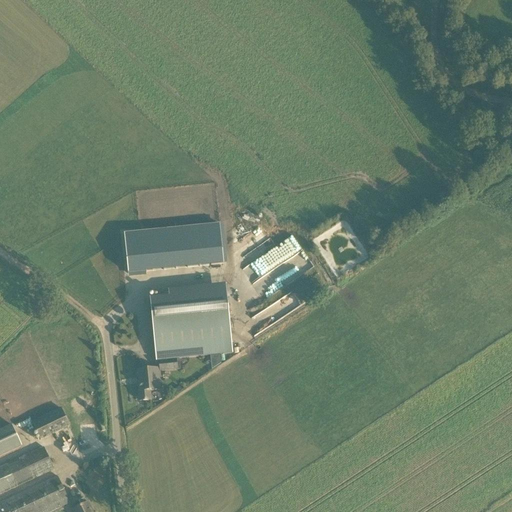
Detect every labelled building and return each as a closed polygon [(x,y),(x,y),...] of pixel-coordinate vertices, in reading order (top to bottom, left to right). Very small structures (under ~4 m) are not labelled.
[(219,225),(124,234),(128,274),(152,272),(223,265),(219,225)] [(261,226),(228,247),(237,260),(270,238),(261,226)] [(295,239),(243,267),(251,282),(261,300),(269,296),(264,287),(272,282),(265,269),(294,254),(292,251),(299,247),(295,239)] [(150,299),(156,362),(233,354),(227,294),(170,300),(169,297),(150,299)] [(180,369),(180,360),(159,362),(160,372),(180,369)] [(151,401),(150,391),(160,390),(158,369),(137,371),(139,391),(138,392),(139,402),(151,401)] [(40,441),(69,427),(61,409),(32,422),(40,441)] [(0,457),(22,447),(12,426),(0,430),(0,457)] [(0,495),(54,470),(44,448),(0,468),(0,495)] [(0,511),(50,511),(70,503),(57,477),(0,503),(0,511)]
